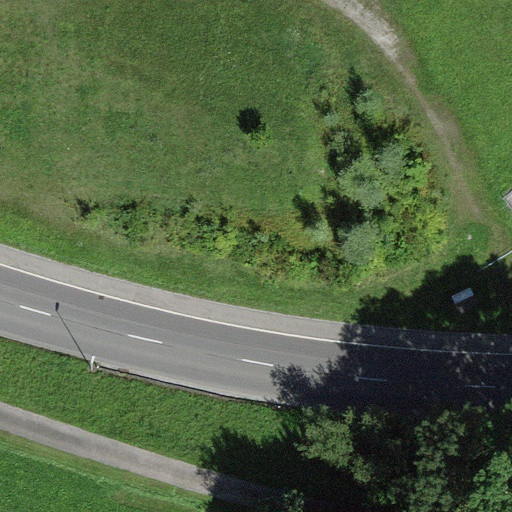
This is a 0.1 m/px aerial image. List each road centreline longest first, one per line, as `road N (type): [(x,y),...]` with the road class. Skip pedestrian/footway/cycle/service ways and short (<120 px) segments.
road 1 (primary): [(0,299),(164,344),(328,375),(511,387)]
road 2 (track): [(511,324),(462,126),(377,39),(289,0)]
